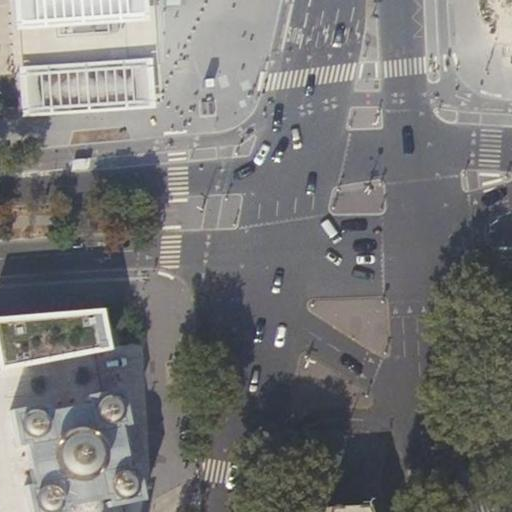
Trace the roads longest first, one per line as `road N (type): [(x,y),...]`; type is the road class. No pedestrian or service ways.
road 1 (primary): [(293,154),(216,176),(0,192)]
road 2 (primary): [(0,256),(278,244)]
road 3 (unclassified): [(278,244),(292,316),(438,436)]
road 4 (primary): [(278,244),(232,474)]
road 5 (residential): [(438,436),(315,423),(232,474)]
road 6 (primary): [(438,436),(420,224)]
road 7 (primary): [(325,0),(293,154)]
road 8 (primary): [(417,148),(410,0)]
road 9 (primary): [(278,244),(375,242),(420,224)]
road 10 (primary): [(417,148),(293,154)]
